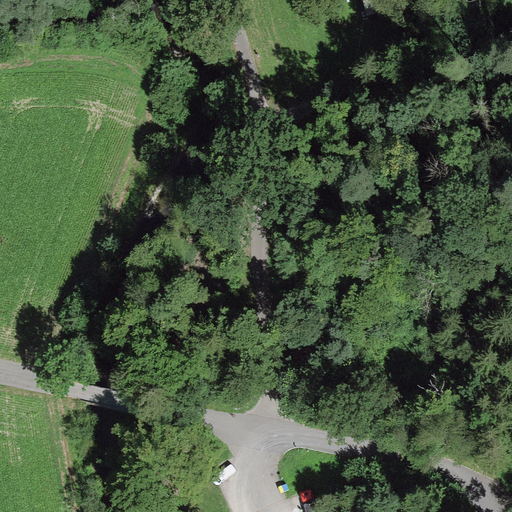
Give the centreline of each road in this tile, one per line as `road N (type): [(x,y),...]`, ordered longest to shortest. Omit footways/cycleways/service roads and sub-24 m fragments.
road 1 (unclassified): [(0,370),(420,460),(474,486),(493,511)]
road 2 (track): [(265,428),(273,388),(260,264),(262,125),(227,0)]
road 3 (track): [(262,125),(355,76),(377,47),(386,16)]
